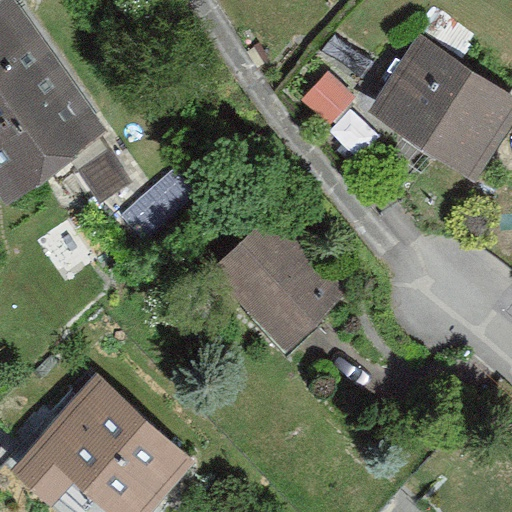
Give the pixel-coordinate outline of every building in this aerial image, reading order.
[(20,0),(5,0),(0,4),(0,181),(16,203),(115,131),(20,0)] [(511,98),(429,43),(385,110),(491,181),(511,149),(511,98)] [(326,70),(302,98),(328,120),(352,91),(326,70)] [(277,218),(214,275),(291,358),(353,301),(277,218)] [(162,511),(214,455),(116,367),(36,455),(99,511),(162,511)]
